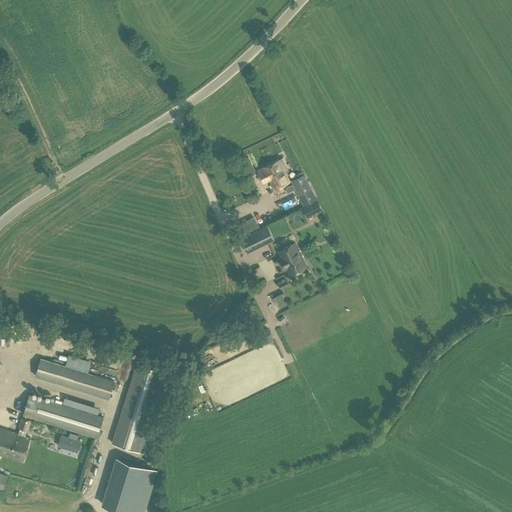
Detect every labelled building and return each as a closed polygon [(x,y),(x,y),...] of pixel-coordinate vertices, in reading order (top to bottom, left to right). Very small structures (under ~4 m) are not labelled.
[(282,158),(257,170),(264,183),(269,181),(273,189),(290,181),(285,171),(287,170),(282,158)] [(255,174),(248,159),(236,165),(244,180),(255,174)] [(305,173),(292,179),(299,194),(312,188),(305,173)] [(296,189),(294,183),(292,184),(292,183),(287,185),(286,189),(288,193),(296,189)] [(309,203),(314,213),(322,209),(317,199),(309,203)] [(251,216),(245,219),(249,226),(255,223),(251,216)] [(258,227),(240,236),(247,252),(271,240),(263,225),(258,227)] [(304,267),(293,244),(278,251),(281,257),(279,258),(284,269),(286,267),(289,274),(304,267)] [(266,267),(269,274),(279,270),(276,263),(266,267)] [(268,284),(264,286),(269,298),(273,296),(268,284)] [(108,397),(114,380),(40,357),(35,375),(108,397)] [(140,453),(166,372),(138,363),(113,444),(140,453)] [(104,417),(29,394),(23,415),(97,438),(104,417)] [(18,434),(0,428),(0,455),(22,462),(29,438),(25,436),(27,430),(28,430),(30,420),(22,418),(19,428),(20,428),(18,434)] [(80,440),(70,437),(66,449),(76,452),(80,440)]
